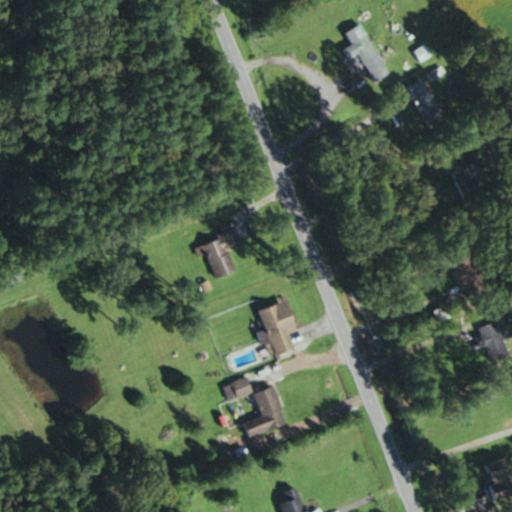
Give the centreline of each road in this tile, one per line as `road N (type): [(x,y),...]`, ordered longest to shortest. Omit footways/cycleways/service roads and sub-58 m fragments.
road 1 (tertiary): [(413,511),(209,0)]
road 2 (residential): [(0,355),(306,242)]
